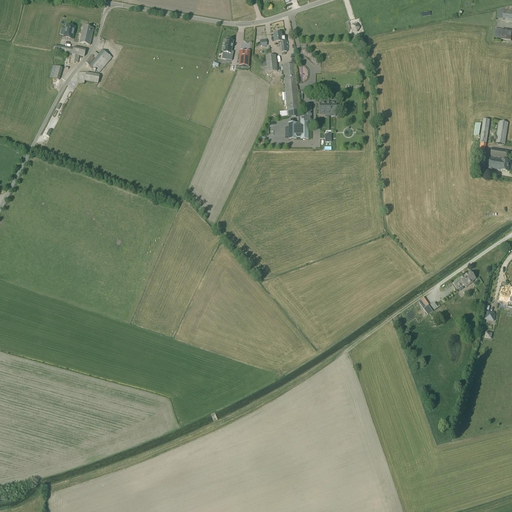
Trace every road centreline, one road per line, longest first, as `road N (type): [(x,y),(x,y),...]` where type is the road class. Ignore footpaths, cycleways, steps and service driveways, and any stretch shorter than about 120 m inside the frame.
road 1 (unclassified): [(0,209),(96,40),(106,3)]
road 2 (unclassified): [(106,3),(231,24),(327,0)]
